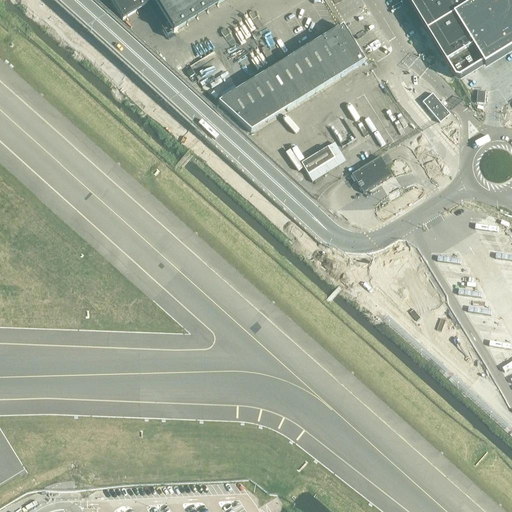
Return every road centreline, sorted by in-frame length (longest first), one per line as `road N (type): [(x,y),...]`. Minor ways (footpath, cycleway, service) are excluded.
road 1 (unknown): [(487,392),(499,380),(486,355),(400,226)]
road 2 (unclassified): [(455,105),(409,58),(372,0)]
